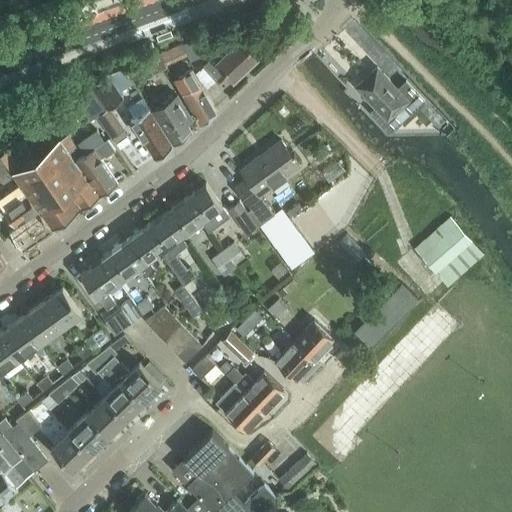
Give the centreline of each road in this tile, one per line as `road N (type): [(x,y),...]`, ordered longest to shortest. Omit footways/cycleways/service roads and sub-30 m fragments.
road 1 (residential): [(0,295),(177,164),(321,31),(344,0)]
road 2 (residential): [(75,511),(190,396),(139,331)]
road 3 (track): [(190,396),(250,452),(340,366)]
road 4 (secondary): [(0,65),(159,7)]
